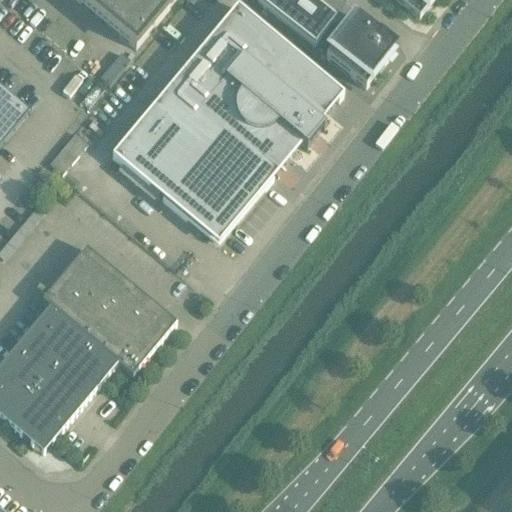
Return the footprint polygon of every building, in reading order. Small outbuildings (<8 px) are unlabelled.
[(71,0),(135,54),(180,0),(71,0)] [(338,45),(326,61),(366,93),(397,53),(357,21),(344,38),(332,28),(336,24),(305,0),(260,0),(256,5),(314,51),(326,36),(338,45)] [(386,0),(419,25),(438,0),(386,0)] [(237,13),(112,163),(217,251),(343,101),(237,13)] [(0,150),(29,116),(0,91),(0,150)] [(0,252),(15,234),(0,221),(0,252)] [(132,383),(176,330),(86,254),(42,307),(49,313),(0,372),(0,423),(43,459),(45,457),(52,449),(117,370),(132,383)]
